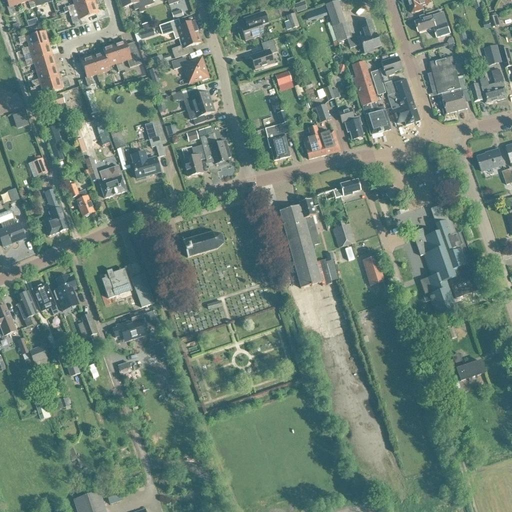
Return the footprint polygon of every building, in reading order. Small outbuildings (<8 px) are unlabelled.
[(20,5),(18,0),(5,0),(9,8),(7,9),(10,17),(15,15),(13,8),(20,5)] [(32,1),(31,0),(18,0),(20,5),(28,2),(30,10),(36,8),(34,1),(32,1)] [(52,3),(51,0),(31,0),(32,1),(34,1),(36,8),(52,3)] [(94,4),(92,0),(72,0),(74,6),(63,10),(65,14),(68,13),(69,14),(76,11),(76,10),(94,4)] [(144,8),(141,0),(121,0),(124,9),(132,6),(134,12),(138,10),(140,14),(145,12),(144,8)] [(141,0),(144,8),(154,5),(151,0),(141,0)] [(423,7),(432,4),(430,0),(407,0),(412,15),(424,11),(423,7)] [(482,8),(479,0),(478,0),(472,2),(475,11),(482,8)] [(338,2),(325,6),(337,42),(332,43),(334,48),(339,46),(338,44),(347,41),(350,50),(359,47),(361,46),(364,55),(373,52),(372,50),(379,48),(375,36),(370,22),(359,25),(362,33),(360,34),(361,38),(351,42),(345,24),(338,2)] [(306,11),(303,3),(294,6),(297,14),(306,11)] [(80,21),(98,15),(94,4),(76,10),(76,11),(78,17),(71,20),(73,25),(74,25),(75,28),(82,26),(80,21)] [(307,20),(325,14),(323,8),(305,14),(307,20)] [(183,17),(181,11),(171,14),(173,21),(183,17)] [(245,26),(240,28),(245,42),(264,36),(260,27),(267,25),(263,14),(252,18),(243,21),(245,26)] [(450,35),(445,18),(444,15),(440,16),(441,19),(434,21),(433,17),(415,23),(419,34),(429,31),(430,32),(434,30),(437,39),(450,35)] [(299,30),(294,16),(286,19),(287,23),(284,24),(288,34),(299,30)] [(496,17),(490,19),(492,28),(499,27),(496,17)] [(163,26),(159,27),(162,38),(173,34),(175,41),(180,39),(197,34),(193,23),(180,27),(178,21),(163,26)] [(154,37),(151,30),(138,34),(141,41),(154,37)] [(48,44),(45,33),(26,38),(26,37),(18,39),(20,45),(27,42),(29,48),(29,50),(48,44)] [(183,49),(172,52),(175,60),(190,55),(188,48),(200,44),(197,34),(180,39),(183,49)] [(270,56),(277,54),(272,41),(261,45),(264,53),(250,57),(255,72),(273,65),(270,56)] [(126,46),(125,42),(113,46),(119,64),(121,64),(127,62),(129,69),(141,65),(134,44),(126,46)] [(52,56),(48,44),(29,50),(29,48),(21,51),(23,56),(31,54),(32,60),(33,61),(52,56)] [(119,64),(113,46),(102,50),(103,54),(103,53),(108,68),(116,66),(118,73),(121,72),(122,75),(125,74),(121,64),(119,64)] [(502,64),(497,47),(484,50),(489,68),(502,64)] [(505,69),(511,67),(511,64),(508,50),(501,52),(505,69)] [(110,72),(108,68),(103,53),(103,54),(92,57),(98,76),(96,76),(99,84),(104,82),(102,74),(110,72)] [(55,67),(52,56),(33,61),(32,60),(25,62),(27,68),(34,65),(36,73),(55,67)] [(98,76),(92,57),(80,61),(86,79),(85,80),(87,88),(93,86),(90,78),(96,76),(98,76)] [(379,72),(380,76),(383,86),(384,86),(390,84),(388,78),(394,76),(394,74),(402,71),(398,58),(380,64),(383,70),(379,72)] [(458,75),(453,58),(430,64),(438,96),(442,95),(443,98),(442,98),(447,115),(467,110),(463,92),(462,93),(461,90),(458,75)] [(207,79),(201,60),(186,65),(184,59),(171,63),(174,71),(183,68),(188,85),(207,79)] [(377,103),(364,64),(352,67),(356,80),(353,80),(362,108),(365,117),(370,136),(390,131),(384,112),(383,108),(378,109),(376,104),(377,103)] [(59,79),(55,67),(36,73),(39,81),(31,83),(33,89),(41,86),(40,85),(59,79)] [(158,80),(155,70),(148,72),(151,82),(158,80)] [(505,97),(507,97),(505,89),(505,87),(504,83),(503,79),(500,71),(492,73),(495,85),(493,86),(497,102),(506,100),(505,97)] [(370,74),(376,93),(384,91),(378,72),(370,74)] [(287,73),(274,76),(278,87),(291,83),(287,73)] [(62,91),(59,79),(40,85),(41,86),(42,92),(35,94),(36,100),(45,98),(44,96),(62,91)] [(497,102),(493,86),(489,87),(487,80),(480,81),(482,87),(482,86),(482,88),(482,89),(486,105),(497,102)] [(415,110),(405,81),(391,86),(390,84),(384,86),(388,97),(387,97),(396,125),(404,123),(406,127),(419,122),(416,110),(415,110)] [(475,104),(483,101),(478,85),(470,87),(475,104)] [(299,101),(305,99),(300,86),(294,88),(299,101)] [(339,98),(336,91),(332,92),(330,88),(323,90),(328,102),(339,98)] [(100,113),(93,91),(83,95),(90,116),(100,113)] [(197,91),(182,96),(181,94),(172,97),(174,102),(184,102),(187,111),(211,103),(207,93),(199,96),(197,91)] [(111,93),(100,97),(102,104),(113,101),(111,93)] [(276,97),(269,100),(271,105),(279,106),(276,97)] [(165,109),(162,100),(156,103),(159,111),(165,109)] [(214,113),(211,103),(187,111),(190,121),(192,120),(194,126),(206,122),(204,117),(214,113)] [(321,124),(330,121),(325,106),(315,109),(321,124)] [(352,141),(363,138),(360,127),(361,125),(359,120),(359,118),(353,120),(351,112),(350,110),(338,114),(339,116),(341,123),(347,122),(347,124),(345,125),(347,134),(349,133),(352,141)] [(277,115),(276,115),(280,126),(288,124),(284,113),(283,113),(277,115)] [(12,119),(17,132),(29,128),(24,115),(12,119)] [(93,148),(94,150),(95,151),(103,148),(103,149),(111,146),(110,143),(102,119),(85,124),(86,125),(79,127),(87,150),(93,148)] [(326,156),(321,135),(320,135),(317,125),(309,128),(312,138),(305,140),(303,142),(308,161),(326,156)] [(176,135),(173,126),(166,128),(169,137),(176,135)] [(44,131),(56,163),(63,161),(58,146),(62,144),(56,127),(55,127),(56,129),(45,133),(44,131)] [(274,162),(290,158),(284,136),(278,138),(275,127),(265,130),(267,141),(269,149),(271,149),(274,162)] [(215,143),(210,128),(198,132),(205,157),(211,155),(215,165),(228,161),(227,160),(230,159),(225,142),(217,145),(215,143)] [(124,137),(121,130),(110,135),(116,149),(125,146),(122,137),(124,137)] [(340,153),(335,131),(321,135),(326,156),(340,153)] [(196,133),(189,135),(191,143),(199,141),(196,133)] [(160,138),(145,143),(147,150),(156,148),(159,159),(165,157),(160,138)] [(199,162),(205,160),(202,147),(191,149),(194,158),(183,160),(188,178),(203,174),(199,162)] [(482,173),(503,167),(499,151),(489,154),(489,155),(478,158),(482,173)] [(137,180),(160,173),(155,159),(147,162),(144,153),(131,157),(134,165),(132,166),(137,180)] [(83,162),(87,171),(90,177),(90,178),(97,175),(90,159),(83,162)] [(48,174),(42,160),(31,164),(37,178),(48,174)] [(101,181),(98,182),(104,200),(126,193),(122,182),(123,181),(119,168),(99,175),(101,181)] [(511,184),(511,176),(510,170),(502,173),(507,186),(511,184)] [(352,194),(360,192),(357,181),(340,186),(341,191),(336,192),(336,191),(315,197),(327,233),(332,231),(348,226),(340,199),(343,198),(343,199),(353,196),(352,194)] [(83,192),(78,194),(75,185),(66,189),(73,204),(76,203),(82,218),(84,217),(86,218),(89,217),(89,215),(94,213),(87,198),(86,198),(83,192)] [(8,193),(12,203),(19,201),(15,190),(8,193)] [(49,237),(68,230),(60,209),(53,190),(44,194),(51,212),(49,213),(52,219),(43,222),(49,237)] [(383,191),(380,192),(378,193),(381,201),(386,199),(384,194),(383,191)] [(300,290),(321,284),(322,287),(331,285),(330,282),(337,280),(332,262),(334,261),(332,254),(326,256),(328,263),(326,264),(325,262),(316,264),(312,251),(315,250),(314,247),(319,245),(312,218),(315,217),(310,201),(299,204),(299,207),(279,212),(300,290)] [(476,272),(467,247),(462,232),(461,233),(456,235),(445,205),(430,210),(438,233),(425,238),(422,230),(412,234),(420,257),(425,256),(432,277),(419,282),(426,300),(429,299),(436,318),(456,311),(446,282),(448,281),(455,300),(479,291),(472,273),(475,272),(475,273),(476,272)] [(0,224),(1,224),(3,231),(0,232),(0,240),(3,248),(25,240),(19,225),(15,227),(13,221),(9,212),(0,215),(0,224)] [(348,226),(332,231),(338,250),(355,244),(349,226),(348,226)] [(223,245),(223,244),(221,236),(220,236),(212,235),(212,234),(211,234),(211,235),(182,243),(187,259),(216,251),(217,250),(223,245)] [(366,261),(363,262),(371,287),(373,287),(383,283),(375,258),(366,261)] [(101,281),(108,300),(104,301),(106,306),(110,305),(109,300),(132,292),(128,281),(125,282),(121,271),(112,275),(108,277),(108,278),(101,281)] [(144,275),(131,280),(136,294),(143,292),(148,307),(154,305),(144,275)] [(68,280),(66,276),(56,281),(57,283),(56,284),(57,288),(59,288),(59,290),(53,293),(56,301),(61,314),(79,307),(76,300),(72,289),(76,288),(73,278),(68,280)] [(59,315),(46,285),(32,291),(41,313),(50,309),(53,317),(59,315)] [(29,318),(36,315),(27,293),(17,298),(20,305),(17,306),(20,314),(21,313),(27,328),(32,326),(29,318)] [(222,307),(220,302),(207,306),(208,311),(216,308),(222,307)] [(16,332),(8,313),(8,312),(7,313),(5,306),(0,308),(0,328),(4,337),(16,332)] [(140,320),(154,316),(152,309),(129,316),(131,323),(129,324),(129,322),(116,326),(116,329),(112,330),(115,339),(126,335),(128,342),(146,337),(140,320)] [(96,335),(89,316),(80,319),(87,338),(96,335)] [(456,339),(452,328),(443,331),(446,342),(456,339)] [(23,340),(17,343),(22,356),(29,354),(23,340)] [(168,358),(164,343),(155,346),(160,361),(168,358)] [(74,361),(68,345),(59,348),(65,364),(74,361)] [(47,360),(42,347),(28,352),(33,365),(47,360)] [(476,377),(484,375),(481,363),(465,369),(458,355),(452,358),(459,371),(457,372),(460,383),(468,380),(469,382),(477,379),(476,377)] [(76,363),(67,366),(70,376),(79,373),(76,363)] [(129,364),(118,368),(120,378),(132,374),(129,364)] [(67,399),(61,401),(63,408),(63,409),(71,406),(69,398),(67,399)] [(43,399),(34,402),(37,412),(46,409),(43,399)] [(37,412),(40,421),(44,420),(50,418),(46,409),(37,412)] [(105,511),(99,492),(73,501),(76,511),(105,511)]
